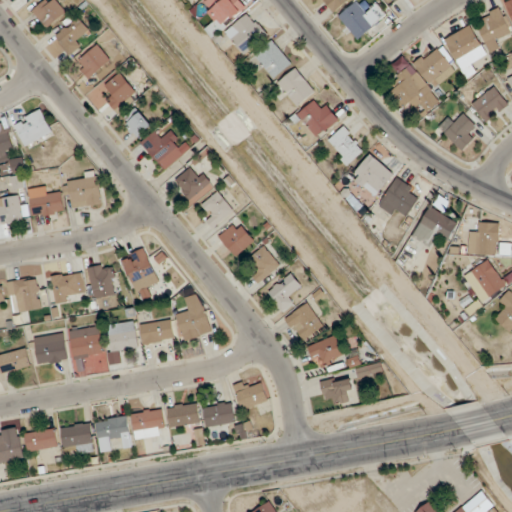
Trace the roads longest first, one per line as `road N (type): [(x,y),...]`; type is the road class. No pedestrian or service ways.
road 1 (residential): [(305,457),(277,359),(0,19)]
road 2 (tertiary): [(0,511),(459,429)]
road 3 (residential): [(281,0),(406,141),(442,169),(511,202)]
road 4 (residential): [(0,406),(223,367),(264,341)]
road 5 (residential): [(0,253),(107,234),(151,205)]
road 6 (residential): [(453,0),(349,77)]
